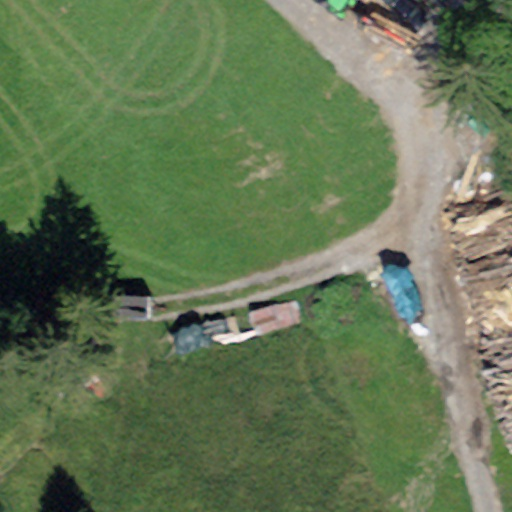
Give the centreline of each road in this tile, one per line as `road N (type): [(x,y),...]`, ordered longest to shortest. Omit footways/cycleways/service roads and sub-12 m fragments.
road 1 (track): [(477,0),(436,130),(424,227),(484,511)]
road 2 (track): [(424,227),(338,268),(210,305),(0,312)]
road 3 (track): [(313,0),(363,44),(430,177)]
